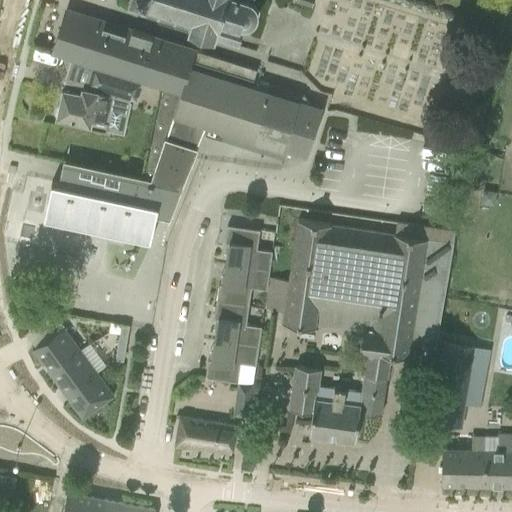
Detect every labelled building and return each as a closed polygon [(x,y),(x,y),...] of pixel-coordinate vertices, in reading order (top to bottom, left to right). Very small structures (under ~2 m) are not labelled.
[(134,0),(133,5),(135,10),(140,11),(139,14),(141,15),(154,19),(154,20),(156,20),(155,22),(170,27),(170,25),(173,26),(173,25),(237,45),(242,28),(240,27),(241,26),(246,26),(252,24),(256,20),(257,15),(257,9),(254,5),(249,2),(249,1),(251,1),(251,0),(134,0)] [(306,156),(322,108),(308,104),(303,95),(253,79),(256,69),(100,20),(97,19),(93,27),(69,13),(57,33),(51,52),(162,87),(142,180),(67,163),(61,183),(51,180),(43,217),(150,240),(156,209),(169,212),(206,124),(255,140),(306,156)] [(135,99),(140,82),(93,68),(88,84),(93,86),(92,91),(82,89),(81,94),(62,90),(59,103),(56,105),(55,110),(57,113),(56,117),(88,124),(87,128),(105,132),(112,99),(129,102),(130,97),(135,99)] [(282,159),(285,150),(269,146),(267,154),(282,159)] [(292,239),(280,322),(313,327),(314,322),(336,325),(361,329),(357,353),(366,355),(388,357),(389,357),(389,353),(407,356),(421,257),(424,237),(393,232),(295,219),(292,239)] [(395,221),(393,232),(424,237),(453,241),(454,230),(448,229),(438,227),(430,226),(395,221)] [(228,243),(225,263),(268,270),(271,251),(256,248),(259,229),(226,224),(224,243),(228,243)] [(80,250),(104,255),(108,234),(85,230),(80,250)] [(218,283),(215,301),(248,305),(250,287),(265,289),(268,270),(225,263),(222,284),(218,283)] [(217,319),(214,339),(257,346),(260,326),(245,324),(248,305),(215,301),(213,318),(217,319)] [(126,337),(128,325),(121,324),(119,336),(126,337)] [(48,372),(79,349),(62,326),(31,349),(42,364),(42,365),(45,369),(46,369),(48,372)] [(124,349),(126,337),(119,336),(117,347),(124,349)] [(257,346),(214,339),(211,359),(207,359),(204,377),(236,382),(236,381),(239,363),(254,365),(257,346)] [(439,341),(425,422),(442,425),(456,428),(459,413),(462,413),(464,400),(474,347),(439,341)] [(122,361),(124,349),(117,347),(115,359),(122,361)] [(96,372),(79,349),(48,372),(65,395),(96,372)] [(295,365),(289,409),(311,412),(308,434),(328,437),(333,400),(332,400),(333,388),(317,386),(319,368),(295,365)] [(113,395),(96,372),(65,395),(82,418),(113,395)] [(333,400),(328,437),(355,440),(359,412),(380,415),(385,381),(385,378),(363,375),(363,378),(359,404),(342,401),(344,389),(333,388),(332,400),(333,400)] [(236,382),(235,394),(250,396),(252,383),(239,381),(236,381),(236,382)] [(175,444),(230,453),(235,424),(180,416),(175,444)] [(441,484),(511,485),(511,434),(497,434),(497,436),(470,436),(469,449),(442,449),(441,484)] [(100,511),(103,499),(66,492),(62,511),(100,511)] [(152,511),(154,508),(103,499),(100,511),(152,511)]
